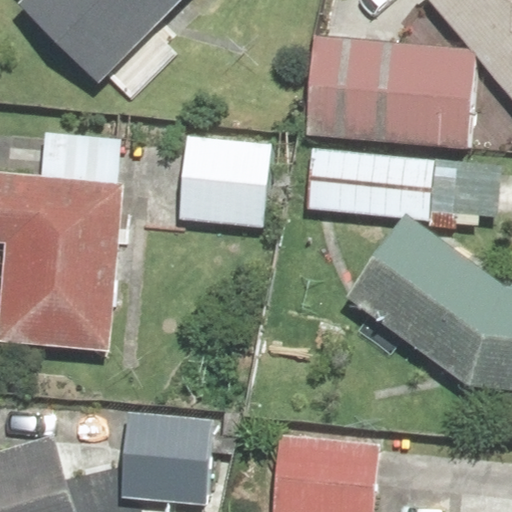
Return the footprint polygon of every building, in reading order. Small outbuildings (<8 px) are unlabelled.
[(23,0),(15,9),(98,90),(186,0),(23,0)] [(511,0),(420,0),(511,109),(511,0)] [(299,142),(456,153),(463,55),(307,43),(299,142)] [(176,230),(260,236),(266,150),(183,144),(176,230)] [(430,221),(433,164),(307,156),(303,212),(430,221)] [(121,191),(0,180),(0,250),(1,251),(0,261),(0,347),(107,357),(121,191)] [(511,293),(496,292),(404,219),(401,222),(346,302),(467,393),(511,398),(511,293)] [(130,496),(226,502),(231,412),(136,406),(130,496)] [(288,437),(285,511),(394,511),(397,440),(288,437)] [(77,511),(55,438),(0,454),(0,511),(77,511)]
